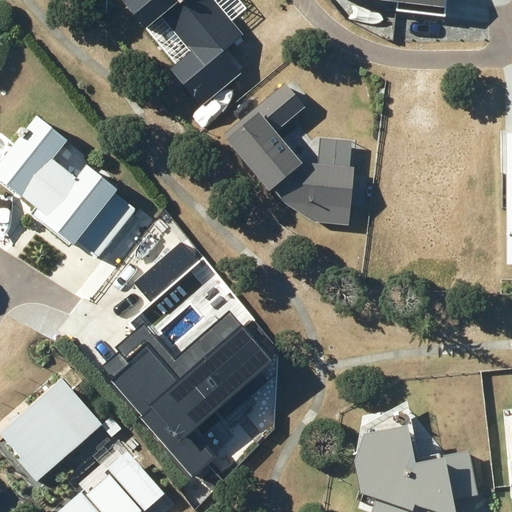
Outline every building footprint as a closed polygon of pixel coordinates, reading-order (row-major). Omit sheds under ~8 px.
[(238,71),(222,51),(238,38),(206,0),(129,0),(126,3),(145,26),(164,11),(197,50),(171,71),(198,104),(238,71)] [(450,0),(371,0),(450,10),(450,0)] [(287,83),(226,133),(283,202),(315,222),(351,225),(355,164),(307,160),(280,129),(307,107),(287,83)] [(42,115),(0,167),(0,178),(102,261),(138,217),(118,201),(128,188),(96,161),(84,176),(61,158),(75,141),(42,115)] [(139,252),(114,283),(127,293),(152,262),(139,252)] [(21,452),(18,455),(36,476),(102,420),(62,372),(0,423),(0,431),(5,438),(8,437),(21,452)] [(110,414),(101,422),(112,434),(121,425),(110,414)] [(363,425),(354,453),(360,485),(376,490),(369,510),(374,511),(437,511),(440,505),(458,511),(454,493),(477,489),(468,443),(416,454),(408,416),(363,425)] [(121,452),(108,464),(111,468),(92,483),(90,480),(50,511),(132,511),(140,506),(141,508),(164,489),(128,446),(130,444),(120,433),(111,440),(121,452)]
